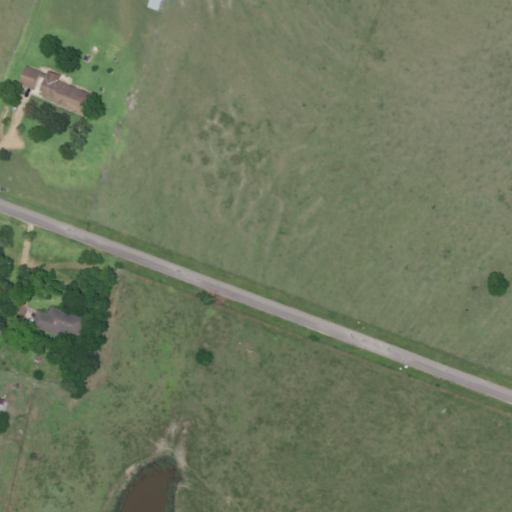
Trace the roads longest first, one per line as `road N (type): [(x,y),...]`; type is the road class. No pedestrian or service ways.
road 1 (residential): [(511,396),(107,240),(0,207)]
road 2 (residential): [(292,314),(431,0)]
road 3 (residential): [(107,240),(205,14)]
